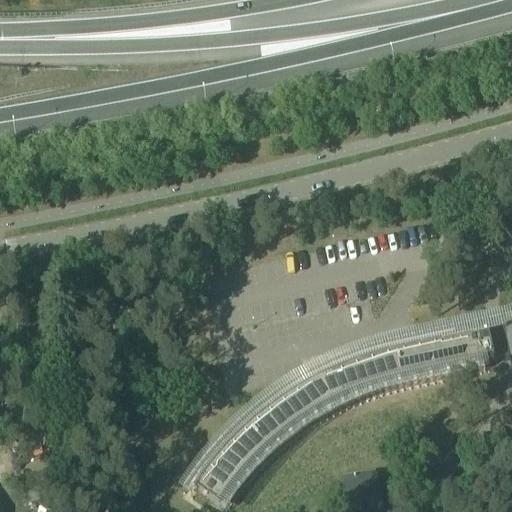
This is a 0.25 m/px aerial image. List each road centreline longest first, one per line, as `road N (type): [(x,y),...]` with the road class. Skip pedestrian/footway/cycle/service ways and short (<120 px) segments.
road 1 (motorway): [(0,117),(286,62),(511,0)]
road 2 (tertiary): [(0,254),(409,168),(511,137)]
road 3 (motorway): [(0,48),(192,45),(494,0)]
road 4 (motorway): [(0,31),(126,26),(309,0)]
